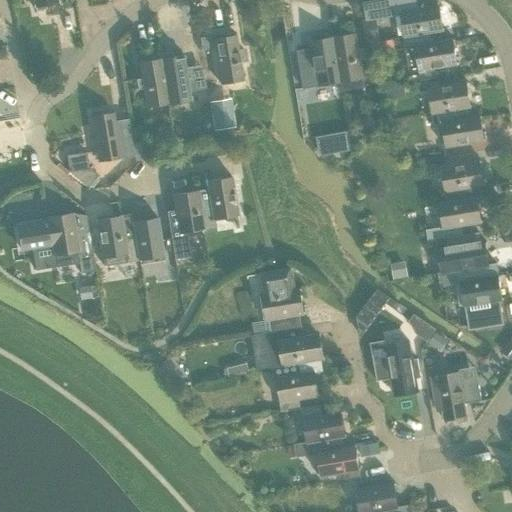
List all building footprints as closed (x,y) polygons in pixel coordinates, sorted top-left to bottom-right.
[(34,0),(36,10),(46,9),(45,4),(58,2),(57,0),(34,0)] [(400,13),(404,35),(429,31),(431,44),(442,42),(441,41),(440,30),(445,29),(441,5),(418,9),(416,0),(377,0),(364,2),(367,19),(400,13)] [(380,39),(377,18),(364,20),(367,40),(380,39)] [(343,31),(333,32),(341,82),(343,91),(365,87),(364,78),(361,59),(366,58),(364,48),(359,49),(356,33),(344,35),(343,31)] [(429,31),(404,35),(404,36),(405,36),(410,71),(419,69),(421,79),(436,76),(434,67),(459,63),(455,39),(441,41),(442,42),(431,44),(429,31)] [(223,32),(213,34),(221,84),(244,80),(240,61),(246,60),(244,50),(239,50),(236,35),(223,37),(223,32)] [(313,47),(297,50),(303,88),(341,82),(333,32),(324,34),(324,38),(312,41),(313,47)] [(161,54),(169,103),(191,100),(188,81),(193,80),(192,69),(186,70),(184,55),(171,57),(170,52),(161,54)] [(146,107),(169,103),(161,54),(151,56),(152,60),(139,62),(142,78),(136,79),(138,89),(143,88),(146,107)] [(427,89),(431,112),(456,108),(458,120),(469,118),(467,106),(472,105),(468,82),(427,89)] [(406,97),(404,84),(386,87),(388,100),(406,97)] [(456,108),(431,112),(432,112),(434,126),(441,124),(445,146),(486,139),(482,116),(469,118),(458,120),(456,108)] [(101,110),(90,112),(99,161),(134,155),(129,126),(117,128),(114,112),(101,114),(101,110)] [(346,133),(332,136),(335,151),(349,149),(346,133)] [(146,141),(132,143),(135,161),(149,159),(146,141)] [(89,168),(85,149),(68,153),(71,171),(89,168)] [(461,188),(472,186),(485,184),(481,161),(440,167),(444,191),(451,190),(453,201),(463,200),(461,188)] [(212,203),(199,205),(203,229),(204,229),(216,227),(215,220),(238,216),(231,175),(208,179),(207,179),(209,192),(210,192),(212,203)] [(428,240),(447,237),(463,235),(463,234),(461,224),(483,221),(479,197),(474,198),(472,186),(461,188),(463,200),(453,201),(438,204),(442,227),(427,229),(428,240)] [(176,209),(167,211),(176,263),(192,261),(188,233),(203,230),(204,230),(204,229),(203,229),(199,205),(212,203),(210,192),(209,192),(198,194),(197,189),(173,193),(176,209)] [(49,221),(17,226),(21,250),(53,244),(56,267),(79,263),(81,273),(95,271),(87,221),(73,223),(71,211),(70,211),(71,213),(49,216),(49,215),(48,215),(49,221)] [(133,213),(120,215),(124,238),(136,235),(140,260),(140,261),(163,257),(157,216),(134,219),(133,213)] [(120,215),(120,214),(96,218),(103,259),(126,255),(127,262),(140,260),(136,235),(124,238),(120,215)] [(463,235),(447,237),(449,247),(445,248),(449,271),(464,269),(464,268),(474,267),(476,279),(499,275),(497,262),(490,263),(486,241),(480,242),(479,232),(463,234),(463,235)] [(267,332),(295,327),(303,326),(301,313),(306,312),(302,288),(297,289),(293,267),(263,272),(267,296),(261,297),(267,332)] [(500,275),(499,275),(476,279),(474,267),(464,268),(464,269),(466,281),(459,282),(463,305),(487,301),(488,308),(487,308),(488,316),(510,312),(511,304),(510,296),(504,297),(500,275)] [(382,310),(369,301),(357,317),(361,340),(382,310)] [(435,328),(425,322),(418,334),(427,340),(435,328)] [(295,327),(267,332),(272,367),(277,377),(278,377),(278,378),(301,374),(299,361),(320,358),(322,358),(318,334),(297,338),(295,327)] [(385,340),(370,342),(377,381),(392,379),(395,394),(405,392),(404,387),(417,385),(415,378),(421,377),(418,358),(412,359),(409,340),(386,344),(385,340)] [(278,377),(277,377),(275,377),(279,401),(281,411),(301,408),(299,398),(320,394),(317,371),(323,370),(320,358),(299,361),(301,374),(278,378),(278,377)] [(460,371),(437,375),(440,394),(435,395),(437,405),(442,404),(445,420),(458,418),(458,422),(468,420),(465,402),(481,399),(478,382),(462,384),(460,371)] [(302,418),(306,441),(331,437),(333,449),(344,447),(342,436),(347,435),(343,411),(322,415),(320,404),(301,408),(303,418),(302,418)] [(331,437),(306,441),(306,442),(308,454),(316,453),(320,476),(361,468),(357,445),(344,447),(333,449),(331,437)] [(367,452),(379,450),(378,442),(366,444),(367,452)] [(396,483),(355,490),(358,511),(367,511),(384,509),(384,511),(409,511),(408,504),(400,505),(396,483)]
